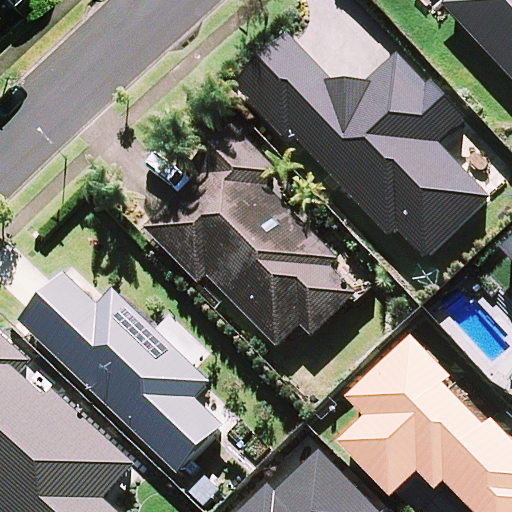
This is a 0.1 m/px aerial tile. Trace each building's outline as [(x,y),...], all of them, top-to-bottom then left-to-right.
[(511,0),(461,0),(451,10),(511,74),(511,0)] [(306,144),(331,170),(323,178),(337,192),(345,185),(396,239),(402,234),(428,263),(493,201),(444,149),(469,125),(403,55),(370,86),(339,87),(295,40),(240,91),(298,152),(306,144)] [(283,176),(239,130),(196,172),(204,180),(152,231),(205,285),(213,277),(284,350),(307,328),(318,339),(361,298),(331,267),(339,260),(269,189),(283,176)] [(213,385),(120,294),(107,307),(73,275),(22,328),(180,478),(227,429),(198,400),(213,385)] [(478,511),(511,511),(511,421),(508,417),(491,433),(445,384),(452,378),(417,341),(354,400),(373,420),(347,446),(397,499),(423,474),(441,492),(451,483),(478,511)] [(274,486),(248,511),(382,511),(323,454),(283,494),(274,486)]
